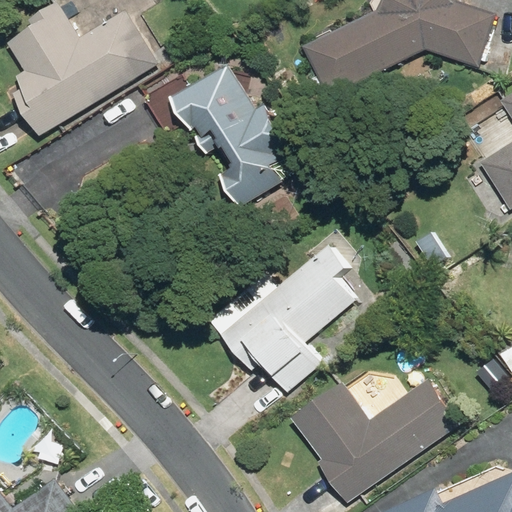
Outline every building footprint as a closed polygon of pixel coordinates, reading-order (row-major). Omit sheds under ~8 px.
[(396,0),(390,12),(316,48),(340,95),(436,51),(489,69),(502,14),(473,0),(396,0)] [(47,107),(39,111),(54,135),(169,65),(136,10),(90,38),(69,4),(57,12),(60,17),(20,41),(38,70),(28,76),(47,107)] [(244,64),(187,98),(219,143),(236,134),(257,169),(235,182),(253,213),(278,198),(292,221),(332,197),(276,103),(270,107),(244,64)] [(511,151),(492,164),(511,196),(511,151)] [(440,232),(423,241),(440,271),(457,261),(440,232)] [(280,276),(224,325),(265,372),(274,363),(299,391),(335,360),(321,344),(370,301),(353,281),(363,273),(340,247),(292,289),(280,276)] [(354,383),(304,419),(334,460),(329,463),(360,505),(471,423),(438,377),(380,419),(354,383)] [(511,511),(511,468),(506,466),(411,511),(511,511)] [(0,511),(87,511),(65,482),(25,511),(0,476),(0,511)]
